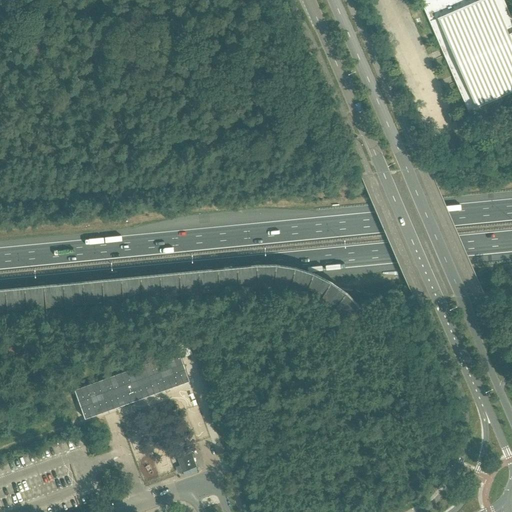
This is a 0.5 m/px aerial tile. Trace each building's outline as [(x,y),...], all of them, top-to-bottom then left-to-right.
[(420,0),(471,116),(511,98),(511,18),(504,0),(420,0)] [(328,288),(345,290),(330,280),(308,270),(294,267),(273,264),(256,264),(0,288),(0,311),(8,311),(27,309),(46,307),(66,306),(85,304),(105,302),(124,300),(143,298),(162,296),(182,294),(201,293),(220,291),(240,289),(259,287),(268,287),(288,286),(310,286),(328,288)] [(333,311),(345,322),(361,306),(345,290),(328,288),(310,286),(288,286),(268,287),(259,287),(259,288),(275,288),(291,290),(306,295),(321,302),(333,311)] [(74,389),(85,418),(189,380),(179,351),(74,389)] [(0,463),(0,511),(69,511),(80,508),(82,508),(85,507),(113,496),(109,485),(102,487),(100,484),(98,478),(97,474),(91,458),(89,454),(86,445),(93,442),(89,431),(0,463)] [(192,452),(178,458),(182,472),(190,470),(197,467),(192,452)]
